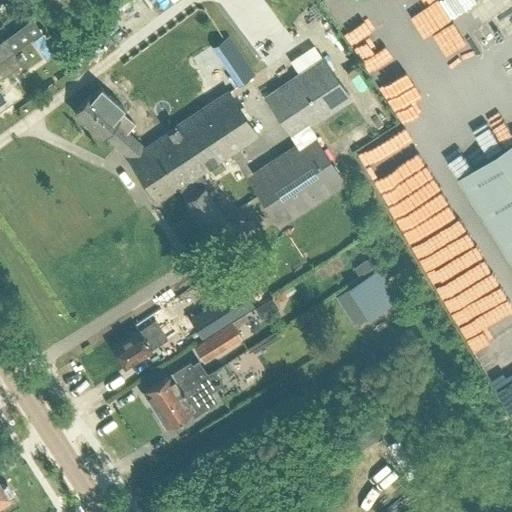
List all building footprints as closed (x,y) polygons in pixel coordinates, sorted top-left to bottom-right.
[(0,41),(0,59),(39,31),(31,19),(0,41)] [(11,51),(0,59),(0,78),(20,65),(11,51)] [(129,157),(127,158),(155,200),(176,186),(197,172),(199,174),(229,152),(245,176),(278,225),(342,181),(306,126),(349,98),(322,58),(264,96),(295,143),(252,172),(235,147),(255,133),(228,92),(144,147),(129,157)] [(102,134),(129,157),(144,147),(126,132),(133,123),(121,112),(116,118),(89,94),(73,112),(101,135),(102,134)] [(511,141),(457,177),(511,262),(511,141)] [(206,185),(199,174),(197,172),(176,186),(185,199),(184,200),(204,230),(223,218),(203,187),(206,185)] [(238,283),(189,316),(203,338),(230,321),(243,313),(253,305),(238,283)] [(111,348),(123,366),(166,338),(153,320),(111,348)] [(203,338),(193,345),(203,362),(241,338),(230,321),(203,338)] [(142,391),(154,409),(200,379),(214,370),(213,368),(206,372),(197,358),(189,363),(188,361),(142,391)] [(200,379),(154,409),(165,426),(190,411),(192,415),(215,399),(209,390),(221,382),(214,370),(200,379)] [(0,505),(8,500),(7,498),(7,494),(4,488),(0,488),(0,487),(0,505)]
